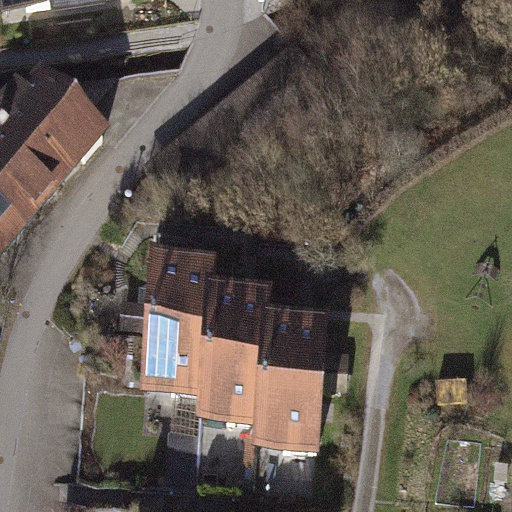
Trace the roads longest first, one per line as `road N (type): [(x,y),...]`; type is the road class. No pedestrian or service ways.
road 1 (residential): [(223,0),(198,87),(81,226),(53,279),(29,333),(0,482)]
road 2 (track): [(357,511),(386,312)]
